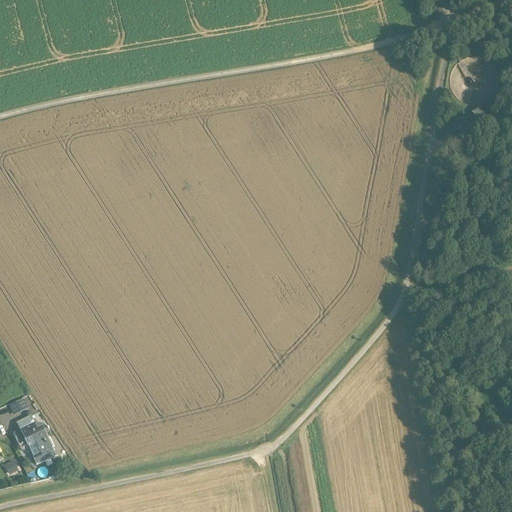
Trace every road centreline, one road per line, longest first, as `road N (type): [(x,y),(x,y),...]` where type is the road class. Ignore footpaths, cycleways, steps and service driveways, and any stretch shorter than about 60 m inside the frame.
road 1 (track): [(257,452),(298,424),(404,293),(446,23)]
road 2 (track): [(446,23),(312,60),(0,118)]
road 3 (track): [(0,508),(257,452)]
